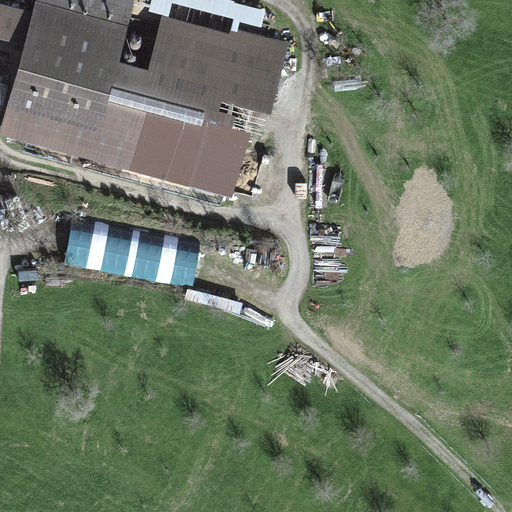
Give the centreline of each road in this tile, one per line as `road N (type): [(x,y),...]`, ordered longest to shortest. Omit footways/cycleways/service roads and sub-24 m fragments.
road 1 (track): [(295,138),(291,218),(300,264),(290,321),(471,478),(498,511)]
road 2 (track): [(0,149),(214,214),(291,218)]
